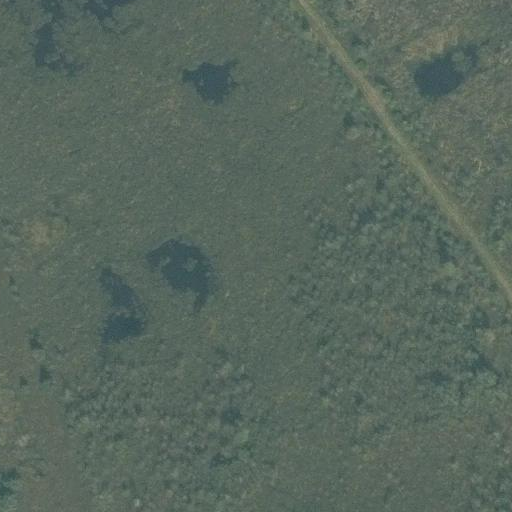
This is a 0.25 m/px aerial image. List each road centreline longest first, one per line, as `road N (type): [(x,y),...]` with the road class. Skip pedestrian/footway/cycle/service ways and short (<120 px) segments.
road 1 (track): [(511,305),(457,211),(301,0)]
road 2 (track): [(84,511),(0,269)]
